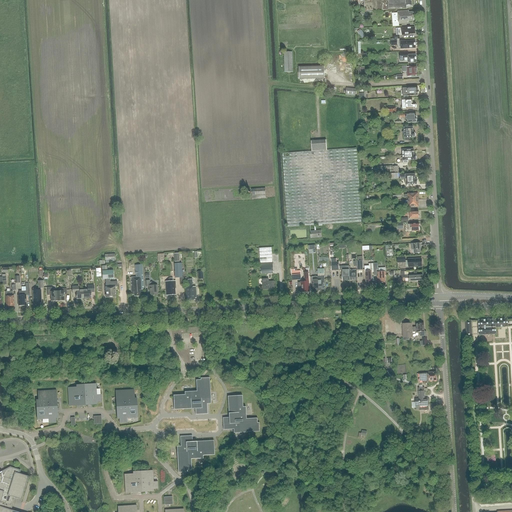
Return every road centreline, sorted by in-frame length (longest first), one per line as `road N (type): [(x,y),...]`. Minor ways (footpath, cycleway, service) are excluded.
road 1 (secondary): [(0,321),(438,298)]
road 2 (tertiary): [(438,298),(420,0)]
road 3 (unclassified): [(473,511),(461,296)]
road 4 (tertiary): [(454,511),(438,298)]
road 5 (residential): [(152,426),(119,430),(101,409),(66,411),(60,428),(27,438)]
road 6 (residential): [(152,426),(162,415),(220,419),(215,434),(160,435)]
